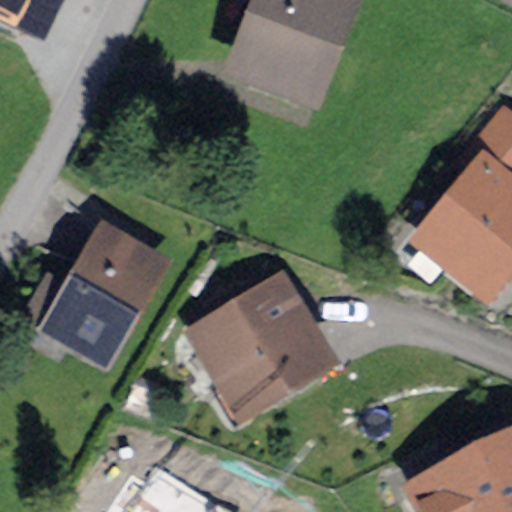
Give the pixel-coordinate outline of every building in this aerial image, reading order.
[(0,0),(0,15),(20,25),(30,0),(0,0)] [(258,0),(224,94),(310,125),(354,2),(348,0),(258,0)] [(435,237),(484,282),(511,250),(511,197),(489,177),(435,237)] [(46,315),(118,358),(168,275),(96,233),(46,315)] [(187,341),(244,434),(344,374),(286,280),(187,341)] [(511,511),(511,442),(421,483),(433,511),(511,511)]
